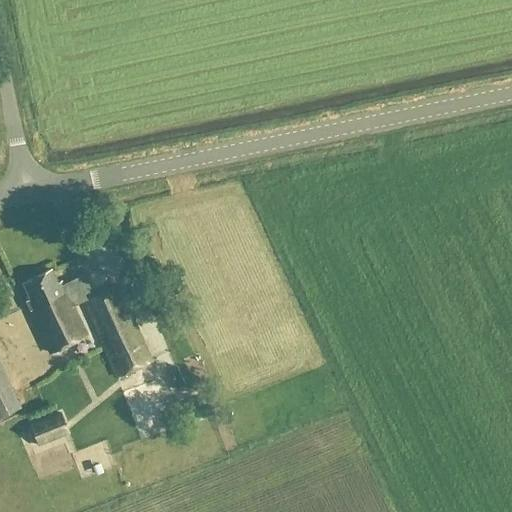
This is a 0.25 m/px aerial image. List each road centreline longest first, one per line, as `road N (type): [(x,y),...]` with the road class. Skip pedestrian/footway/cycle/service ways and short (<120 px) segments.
road 1 (tertiary): [(25,192),(511,92)]
road 2 (unclassified): [(25,192),(0,69)]
